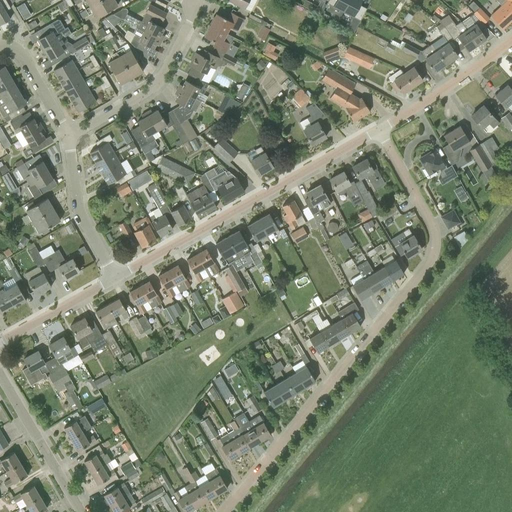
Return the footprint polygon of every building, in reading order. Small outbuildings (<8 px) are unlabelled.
[(11,8),(5,0),(0,0),(0,25),(10,19),(5,11),(11,8)] [(83,5),(86,10),(89,15),(93,13),(96,18),(118,5),(114,0),(85,0),(87,2),(83,5)] [(228,0),(244,8),(248,0),(228,0)] [(343,12),(349,0),(328,0),(327,3),(343,12)] [(360,5),(362,0),(349,0),(343,12),(360,21),(367,9),(360,5)] [(511,20),(511,0),(496,0),(502,6),(491,15),(503,29),(511,20)] [(472,1),(467,6),(473,12),(478,7),(472,1)] [(26,8),(24,4),(17,7),(20,12),(26,8)] [(319,14),(328,19),(329,16),(324,13),(325,12),(323,11),(327,5),(324,4),(319,14)] [(144,31),(162,41),(164,36),(161,34),(164,29),(160,26),(167,14),(150,5),(146,12),(142,21),(140,20),(137,27),(144,31)] [(474,14),(483,24),(490,18),(479,7),(473,13),(474,14)] [(128,10),(127,9),(123,9),(113,14),(123,20),(128,10)] [(217,14),(210,25),(226,34),(230,27),(237,31),(244,19),(231,12),(227,19),(217,14)] [(485,27),(483,24),(474,14),(462,22),(467,30),(477,45),(486,39),(480,30),(485,27)] [(462,21),(456,25),(448,15),(440,20),(445,27),(452,38),(453,40),(458,37),(468,51),(477,45),(467,30),(462,22),(462,21)] [(38,26),(35,20),(27,24),(31,30),(38,26)] [(65,37),(71,33),(67,27),(63,30),(62,33),(60,34),(55,25),(52,27),(50,24),(38,31),(41,38),(38,40),(41,46),(40,47),(42,50),(65,37)] [(223,40),(226,34),(210,25),(204,37),(215,43),(213,47),(225,53),(226,53),(230,44),(223,40)] [(260,31),(267,34),(270,30),(262,26),(260,31)] [(159,45),(162,41),(144,31),(137,27),(134,33),(135,34),(130,43),(144,57),(149,47),(154,49),(157,44),(159,45)] [(446,64),(457,56),(447,41),(452,38),(445,27),(439,31),(443,36),(437,40),(442,47),(437,51),(446,64)] [(65,37),(42,50),(44,54),(46,53),(49,59),(52,57),(55,61),(66,55),(60,46),(67,41),(65,37)] [(76,51),(89,43),(86,37),(73,45),(76,51)] [(262,53),(275,60),(278,54),(273,52),(276,46),(268,42),(262,53)] [(405,42),(405,43),(402,49),(416,57),(420,51),(405,42)] [(385,48),(392,52),(395,47),(388,43),(385,48)] [(425,59),(429,64),(434,72),(446,64),(437,51),(432,44),(422,51),(427,58),(425,59)] [(374,58),(348,46),(343,57),(370,68),(374,58)] [(327,62),(342,56),(338,47),(323,52),(327,62)] [(108,63),(121,84),(143,71),(131,50),(123,54),(121,50),(113,54),(115,59),(108,63)] [(196,53),(190,65),(206,73),(209,66),(214,69),(219,58),(205,50),(202,56),(196,53)] [(237,60),(226,53),(225,53),(221,60),(234,67),(237,60)] [(72,60),(53,70),(59,81),(78,70),(72,60)] [(247,69),(249,66),(237,60),(235,63),(247,69)] [(323,65),(318,60),(313,64),(317,69),(323,65)] [(424,74),(418,65),(417,64),(404,73),(404,74),(413,87),(423,80),(420,76),(424,74)] [(0,81),(10,75),(4,66),(0,68),(0,81)] [(391,84),(396,93),(400,90),(403,94),(413,87),(404,74),(404,73),(402,70),(400,69),(389,78),(392,82),(390,84),(391,84)] [(78,70),(59,81),(66,91),(84,81),(78,70)] [(345,107),(353,121),(370,112),(362,98),(359,99),(350,93),(352,89),(326,73),(322,80),(336,88),(330,98),(345,107)] [(0,93),(0,94),(15,85),(10,75),(0,81),(0,93)] [(180,84),(177,89),(201,102),(202,101),(205,103),(208,96),(203,94),(205,90),(186,80),(183,86),(180,84)] [(72,102),(90,91),(84,81),(66,91),(72,102)] [(116,95),(110,85),(108,82),(105,83),(107,87),(104,89),(110,99),(116,95)] [(0,105),(0,106),(21,94),(15,85),(0,94),(0,93),(0,105)] [(511,90),(507,85),(496,95),(506,107),(506,106),(511,112),(511,110),(511,90)] [(196,112),(201,102),(177,89),(175,94),(178,95),(175,101),(180,104),(179,106),(172,110),(180,123),(190,118),(194,110),(196,112)] [(292,97),(295,101),(293,102),(299,108),(309,98),(301,89),(292,97)] [(90,91),(72,102),(78,112),(96,102),(90,91)] [(245,94),(239,91),(236,97),(242,100),(245,94)] [(23,106),(26,104),(21,94),(0,106),(0,110),(4,117),(8,114),(11,120),(26,111),(23,106)] [(225,95),(222,101),(235,108),(241,103),(225,95)] [(304,130),(312,145),(326,137),(318,122),(327,117),(314,103),(306,108),(311,116),(307,118),(307,119),(300,122),(304,129),(304,130)] [(494,118),(483,106),(471,116),(482,128),(488,122),(492,127),(498,123),(494,118)] [(151,110),(146,113),(157,131),(166,125),(168,128),(174,124),(166,110),(160,113),(158,110),(152,113),(151,110)] [(141,148),(154,140),(151,134),(157,131),(146,113),(141,115),(143,119),(137,122),(140,126),(131,131),(141,148)] [(509,130),(511,127),(511,118),(508,113),(501,118),(509,130)] [(33,119),(26,123),(22,116),(10,123),(17,134),(22,130),(26,137),(42,127),(40,122),(37,124),(33,119)] [(0,139),(5,148),(11,144),(0,126),(0,139)] [(443,148),(448,157),(451,155),(460,157),(462,150),(461,148),(470,143),(460,126),(443,136),(449,144),(443,148)] [(45,132),(42,127),(26,137),(30,143),(24,146),(26,150),(23,151),(26,157),(45,146),(42,141),(45,139),(42,133),(45,132)] [(194,129),(186,134),(187,134),(190,139),(197,135),(194,129)] [(190,140),(190,139),(187,134),(180,138),(183,144),(190,140)] [(96,163),(114,153),(108,142),(112,140),(109,135),(95,143),(98,148),(90,153),(96,163)] [(214,147),(229,162),(237,153),(222,139),(214,147)] [(486,141),(479,145),(478,145),(491,166),(498,161),(486,141)] [(491,166),(478,145),(470,150),(482,171),(491,166)] [(251,161),(259,175),(273,167),(265,153),(261,147),(255,150),(258,157),(251,161)] [(423,170),(428,179),(437,174),(435,171),(439,168),(441,171),(439,178),(442,183),(452,178),(436,150),(420,159),(425,169),(423,170)] [(96,163),(102,174),(120,163),(114,153),(96,163)] [(157,168),(177,178),(183,166),(163,156),(157,168)] [(28,182),(48,170),(42,161),(38,163),(35,157),(24,163),(17,167),(23,179),(25,177),(28,182)] [(373,182),(381,177),(377,169),(378,169),(373,161),(369,163),(366,159),(353,167),(359,179),(366,175),(370,183),(373,182)] [(120,185),(134,176),(131,171),(126,174),(120,163),(102,174),(108,184),(117,179),(120,185)] [(42,194),(53,188),(49,182),(53,179),(48,170),(28,182),(30,186),(28,187),(35,198),(42,194)] [(354,207),(364,201),(365,201),(355,183),(354,182),(350,184),(343,172),(330,179),(337,192),(340,196),(346,193),(354,207)] [(193,209),(198,217),(216,208),(209,194),(215,191),(205,173),(200,176),(203,182),(202,183),(204,186),(186,195),(188,198),(193,209)] [(220,193),(225,202),(244,192),(236,177),(228,182),(222,173),(212,179),(220,193)] [(13,184),(10,178),(4,181),(8,187),(13,184)] [(368,209),(372,216),(376,214),(376,215),(380,213),(368,189),(367,190),(361,180),(355,183),(365,201),(364,201),(368,209)] [(121,197),(132,191),(127,182),(116,187),(121,197)] [(149,191),(159,207),(160,210),(168,206),(155,183),(147,187),(149,191)] [(188,198),(186,195),(180,184),(174,187),(182,202),(188,198)] [(327,197),(325,194),(320,185),(306,193),(309,197),(304,199),(317,223),(316,223),(320,230),(324,227),(321,221),(324,219),(319,210),(324,208),(330,205),(326,197),(327,197)] [(454,190),(460,199),(466,195),(461,186),(454,190)] [(60,220),(47,198),(35,205),(33,202),(27,206),(29,209),(27,210),(29,215),(31,214),(34,220),(33,221),(36,226),(37,225),(41,231),(39,232),(40,232),(42,231),(44,234),(50,231),(48,228),(60,220)] [(301,215),(293,200),(282,206),(287,214),(284,216),(287,223),(288,222),(292,230),(298,226),(305,221),(301,215)] [(171,212),(179,226),(191,219),(186,210),(183,205),(171,212)] [(380,222),(399,212),(395,205),(380,213),(376,215),(380,222)] [(372,216),(368,209),(358,214),(361,221),(372,216)] [(448,228),(457,223),(459,222),(453,211),(442,217),(448,228)] [(278,228),(274,222),(269,213),(258,220),(267,235),(278,228)] [(155,227),(160,236),(173,229),(168,221),(165,215),(157,220),(154,215),(150,217),(153,222),(155,227)] [(142,247),(156,240),(151,231),(154,230),(148,218),(143,220),(146,226),(134,232),(142,247)] [(363,224),(368,232),(376,228),(371,219),(363,224)] [(258,220),(247,226),(256,241),(267,235),(258,220)] [(125,221),(119,225),(126,237),(132,234),(125,221)] [(296,243),(308,236),(303,226),(290,233),(296,243)] [(287,236),(283,228),(279,231),(283,238),(287,236)] [(401,256),(405,254),(408,258),(411,259),(414,256),(414,254),(422,249),(409,229),(403,232),(407,239),(399,244),(400,245),(396,248),(401,256)] [(247,245),(244,239),(239,231),(227,237),(235,252),(236,252),(241,249),(244,255),(250,251),(247,245)] [(459,246),(469,240),(464,231),(454,236),(459,246)] [(341,242),(348,238),(344,232),(337,236),(341,242)] [(227,237),(216,244),(221,252),(224,258),(227,264),(239,257),(236,252),(235,252),(227,237)] [(256,250),(262,261),(266,259),(261,251),(262,250),(257,243),(253,245),(256,250)] [(381,244),(374,248),(377,252),(384,248),(381,244)] [(45,264),(38,253),(39,252),(36,245),(28,249),(38,266),(38,267),(40,266),(45,264)] [(84,246),(78,249),(81,255),(87,252),(84,246)] [(377,252),(374,248),(367,252),(370,257),(377,252)] [(218,270),(211,258),(207,249),(197,255),(204,268),(209,276),(214,273),(218,270)] [(45,264),(45,263),(50,272),(59,267),(60,270),(65,279),(79,271),(73,259),(66,263),(59,250),(43,258),(39,252),(38,253),(45,264)] [(256,265),(259,269),(264,266),(262,262),(262,261),(256,250),(249,254),(256,266),(256,265)] [(197,255),(187,260),(199,281),(203,279),(199,271),(204,268),(197,255)] [(354,263),(351,258),(344,262),(347,267),(354,263)] [(372,293),(382,287),(374,273),(375,272),(367,260),(356,266),(364,279),(363,279),(372,293)] [(404,274),(395,260),(385,266),(393,280),(404,274)] [(225,269),(238,291),(246,287),(233,264),(225,269)] [(190,287),(183,274),(178,265),(168,271),(175,284),(180,292),(190,287)] [(374,273),(382,287),(393,280),(385,266),(375,272),(374,273)] [(15,282),(16,281),(22,278),(16,267),(9,271),(15,282)] [(158,276),(163,285),(170,297),(175,295),(170,287),(175,284),(168,271),(158,276)] [(43,273),(28,281),(36,295),(51,287),(43,273)] [(352,286),(361,300),(372,293),(363,279),(352,286)] [(0,308),(1,311),(13,305),(13,304),(6,290),(0,280),(0,308)] [(152,308),(157,305),(162,303),(154,290),(149,281),(139,287),(152,308)] [(26,301),(21,292),(17,284),(6,290),(13,304),(13,305),(14,307),(26,301)] [(281,286),(276,289),(279,296),(285,293),(281,286)] [(152,308),(139,287),(129,292),(142,314),(152,308)] [(190,293),(197,305),(203,301),(197,289),(190,293)] [(336,294),(329,298),(332,303),(339,299),(349,294),(346,289),(336,294)] [(243,305),(235,291),(222,298),(230,312),(243,305)] [(129,316),(119,298),(107,305),(114,317),(121,313),(125,319),(129,316)] [(325,307),(332,303),(329,298),(322,302),(325,307)] [(177,302),(169,306),(175,317),(176,317),(183,313),(177,302)] [(114,317),(107,305),(95,312),(106,330),(118,323),(114,317)] [(341,319),(350,333),(360,326),(352,313),(356,311),(352,305),(338,313),(342,319),(341,319)] [(177,320),(176,317),(175,317),(169,306),(163,309),(171,323),(177,320)] [(316,309),(309,314),(312,318),(319,314),(316,309)] [(309,314),(302,318),(305,322),(312,318),(309,314)] [(145,331),(151,328),(152,327),(145,315),(138,318),(145,331)] [(220,320),(217,315),(212,318),(215,323),(220,320)] [(129,321),(137,336),(145,332),(137,317),(129,321)] [(107,344),(101,334),(97,327),(91,330),(85,318),(71,326),(78,338),(83,347),(90,343),(94,351),(107,344)] [(203,328),(213,323),(210,318),(200,323),(203,328)] [(350,333),(341,319),(331,325),(339,339),(350,333)] [(301,321),(295,324),(299,331),(303,329),(301,325),(303,324),(301,321)] [(320,332),(328,346),(339,339),(331,325),(320,332)] [(101,334),(107,344),(114,357),(122,352),(109,330),(101,334)] [(309,338),(317,352),(328,346),(320,332),(309,338)] [(49,345),(55,355),(56,358),(57,357),(61,364),(74,357),(69,347),(63,337),(57,341),(56,340),(55,339),(50,342),(49,343),(50,344),(49,345)] [(258,340),(251,345),(254,351),(262,346),(258,340)] [(250,346),(241,351),(244,357),(253,352),(250,346)] [(154,348),(145,351),(148,359),(157,356),(154,348)] [(92,350),(80,356),(83,361),(84,360),(85,362),(95,356),(92,350)] [(43,360),(38,351),(24,359),(31,371),(38,367),(42,375),(49,371),(43,360)] [(305,364),(309,361),(305,354),(300,357),(305,364)] [(280,360),(276,363),(280,370),(285,368),(280,360)] [(95,379),(100,376),(92,363),(87,366),(95,379)] [(224,368),(228,376),(239,371),(235,363),(224,368)] [(280,370),(276,363),(271,365),(276,373),(280,370)] [(296,373),(305,388),(315,381),(310,373),(307,366),(296,373)] [(111,382),(124,374),(121,369),(108,376),(109,377),(111,381),(111,382)] [(65,387),(57,372),(56,370),(49,374),(59,391),(65,387)] [(285,379),(294,394),(305,388),(296,373),(285,379)] [(232,395),(220,376),(216,379),(221,388),(219,389),(225,399),(232,395)] [(275,386),(283,400),(294,394),(285,379),(275,386)] [(263,389),(258,381),(254,384),(258,392),(263,389)] [(219,397),(213,386),(207,393),(212,401),(219,397)] [(264,392),(273,407),(283,400),(275,386),(264,392)] [(262,409),(253,395),(253,394),(246,399),(254,413),(262,409)] [(92,415),(107,406),(102,397),(87,406),(92,415)] [(202,399),(200,401),(193,410),(199,415),(208,403),(202,399)] [(271,435),(259,415),(259,414),(248,421),(260,441),(271,435)] [(64,428),(71,439),(83,432),(92,426),(85,415),(64,428)] [(200,422),(210,440),(218,435),(208,418),(200,422)] [(250,447),(260,441),(248,421),(242,424),(238,418),(234,420),(250,447)] [(239,454),(250,447),(234,420),(230,423),(234,430),(227,433),(239,454)] [(111,437),(121,431),(117,424),(107,430),(111,437)] [(87,439),(83,432),(71,439),(78,451),(96,440),(93,435),(87,439)] [(217,439),(217,440),(224,451),(229,460),(239,454),(227,433),(217,439)] [(3,435),(0,436),(0,449),(8,445),(3,435)] [(125,452),(132,448),(127,441),(121,445),(125,452)] [(207,457),(214,453),(207,442),(206,443),(200,446),(207,457)] [(84,461),(91,473),(103,466),(98,459),(105,455),(102,450),(84,461)] [(7,472),(21,464),(14,452),(0,460),(0,466),(3,465),(7,472)] [(141,465),(137,458),(131,461),(135,468),(141,465)] [(135,468),(131,461),(120,467),(125,475),(126,474),(135,468)] [(7,487),(28,475),(21,464),(7,472),(11,478),(4,483),(7,487)] [(98,484),(107,479),(116,474),(113,469),(106,473),(103,466),(91,473),(98,484)] [(182,469),(190,483),(195,480),(191,473),(187,466),(182,469)] [(135,468),(126,474),(130,480),(139,475),(139,474),(135,468)] [(209,482),(217,494),(227,488),(215,468),(205,474),(209,482)] [(191,473),(195,480),(199,478),(194,471),(191,473)] [(158,476),(161,480),(166,489),(172,486),(164,472),(158,476)] [(196,507),(206,501),(199,488),(195,480),(190,483),(184,486),(189,494),(188,494),(196,507)] [(209,482),(199,488),(206,501),(217,494),(209,482)] [(104,495),(110,505),(123,498),(130,493),(124,483),(113,490),(104,495)] [(27,505),(40,497),(34,485),(13,498),(16,502),(23,498),(27,505)] [(160,497),(167,493),(163,486),(141,499),(145,506),(160,497)] [(184,511),(187,511),(196,507),(188,494),(182,498),(178,490),(174,493),(180,504),(184,511)] [(110,505),(114,511),(123,511),(137,504),(130,493),(123,498),(110,505)] [(167,493),(160,497),(167,510),(175,506),(167,493)] [(39,511),(47,508),(40,497),(27,505),(31,511),(29,511),(39,511)]
